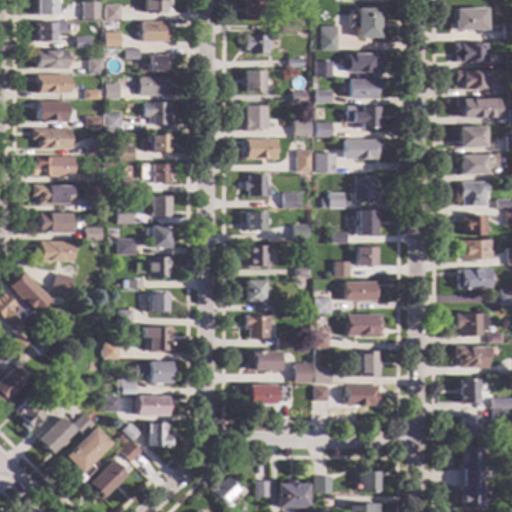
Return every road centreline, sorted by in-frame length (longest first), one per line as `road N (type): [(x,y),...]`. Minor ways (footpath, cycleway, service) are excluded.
road 1 (residential): [(142,511),(200,445),(203,0)]
road 2 (residential): [(414,511),(412,0)]
road 3 (residential): [(415,442),(200,445)]
